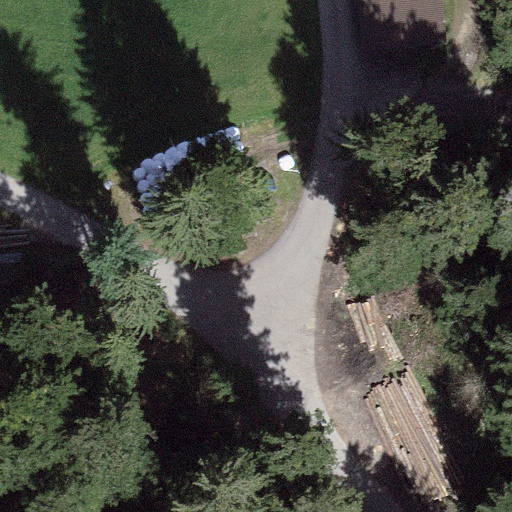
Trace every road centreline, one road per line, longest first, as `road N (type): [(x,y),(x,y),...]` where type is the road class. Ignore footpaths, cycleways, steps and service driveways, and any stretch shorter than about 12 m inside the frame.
road 1 (track): [(0,191),(185,286),(246,334),(398,511)]
road 2 (track): [(336,0),(338,66),(324,174),(246,334)]
road 3 (track): [(511,112),(331,115)]
